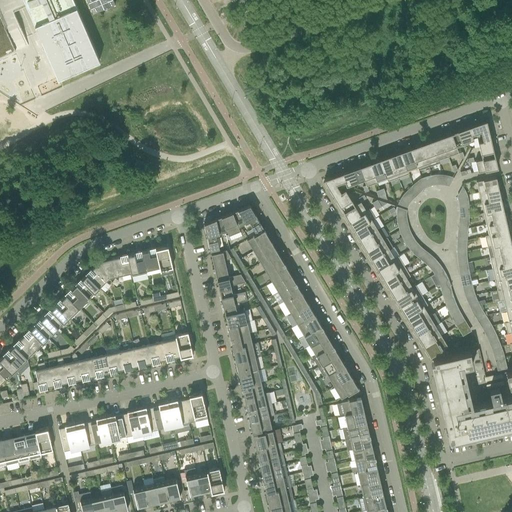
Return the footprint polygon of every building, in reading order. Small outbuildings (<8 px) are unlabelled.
[(0,0),(0,57),(20,49),(28,45),(13,11),(18,9),(26,5),(41,41),(57,78),(99,60),(73,0),(0,0)] [(86,0),(92,13),(115,4),(113,0),(86,0)] [(486,120),(468,126),(473,139),(476,137),(477,141),(490,138),(486,120)] [(451,133),(455,145),(458,144),(473,139),(468,126),(466,127),(461,129),(454,131),(451,133)] [(441,136),(440,136),(447,155),(457,152),(455,145),(451,133),(450,131),(445,132),(446,134),(444,135),(442,136),(441,136)] [(436,138),(430,140),(437,159),(447,155),(440,136),(440,134),(435,136),(436,138)] [(420,144),(426,159),(427,163),(428,167),(438,163),(437,159),(430,140),(429,138),(425,140),(426,142),(424,143),(422,143),(420,144)] [(490,138),(477,141),(481,156),(482,159),(494,156),(493,150),(492,145),(491,141),(490,138)] [(410,147),(410,148),(417,166),(418,170),(428,167),(427,163),(426,159),(420,144),(419,142),(415,143),(416,146),(414,146),(412,147),(410,147)] [(400,151),(407,170),(408,169),(417,166),(410,148),(409,145),(405,147),(405,149),(404,150),(402,151),(400,151)] [(390,155),(398,178),(408,174),(407,170),(400,151),(399,149),(394,151),(395,153),(393,154),(391,154),(390,155)] [(380,159),(386,178),(388,181),(398,178),(390,155),(389,153),(384,154),(385,157),(383,157),(381,158),(380,159)] [(370,162),(369,162),(376,181),(383,179),(386,178),(380,159),(379,156),(374,158),(375,160),(373,161),(371,162),(370,162)] [(482,159),(475,161),(477,172),(497,167),(496,163),(495,161),(498,160),(497,156),(494,156),(482,159)] [(365,164),(359,166),(366,185),(376,181),(369,162),(369,160),(364,162),(365,164)] [(359,166),(342,173),(346,185),(360,180),(363,178),(364,178),(359,166)] [(342,173),(323,179),(324,181),(328,187),(333,195),(344,188),(343,186),(346,185),(342,173)] [(440,187),(446,185),(443,175),(437,178),(440,187)] [(429,188),(435,186),(431,176),(426,178),(429,188)] [(495,176),(476,180),(478,192),(498,187),(500,187),(499,183),(497,184),(496,181),(495,176)] [(419,192),(425,189),(422,180),(416,182),(419,192)] [(410,199),(416,197),(413,187),(407,190),(410,199)] [(498,187),(478,192),(481,203),(500,198),(503,197),(502,194),(499,194),(499,191),(498,189),(498,188),(498,187)] [(344,188),(333,195),(335,198),(337,202),(343,211),(354,204),(344,188)] [(468,201),(467,195),(457,197),(458,204),(468,201)] [(500,198),(481,203),(483,213),(503,209),(505,208),(504,205),(502,205),(501,202),(501,200),(500,198)] [(354,204),(343,211),(346,217),(344,218),(346,221),(346,222),(348,221),(366,210),(361,203),(360,201),(358,202),(354,205),(354,204)] [(249,205),(236,210),(237,212),(244,223),(248,220),(256,233),(264,229),(249,205)] [(470,212),(468,206),(458,208),(460,214),(470,212)] [(366,210),(348,221),(352,226),(350,227),(352,231),(354,230),(371,220),(375,218),(374,217),(369,208),(366,210)] [(503,209),(483,213),(486,224),(505,220),(508,219),(507,215),(504,216),(504,213),(503,210),(503,209)] [(221,216),(217,218),(217,220),(220,232),(227,231),(228,234),(239,230),(238,226),(244,223),(237,212),(236,210),(232,212),(221,216)] [(407,220),(404,214),(395,220),(399,225),(407,220)] [(217,218),(203,223),(210,251),(219,249),(215,233),(220,232),(217,220),(217,218)] [(469,224),(467,218),(458,220),(459,226),(469,224)] [(371,220),(354,230),(358,237),(356,238),(358,241),(360,240),(377,229),(371,220)] [(505,220),(486,224),(487,232),(488,235),(508,231),(510,230),(509,227),(507,227),(506,224),(506,221),(505,220)] [(410,232),(406,226),(398,231),(401,237),(410,232)] [(246,239),(253,250),(270,240),(264,229),(256,233),(246,239)] [(377,229),(360,240),(361,242),(362,244),(364,247),(362,248),(363,250),(364,251),(366,250),(383,239),(382,238),(377,229)] [(468,236),(466,229),(457,232),(458,238),(468,236)] [(488,235),(485,236),(487,247),(510,241),(511,240),(511,237),(509,238),(509,235),(508,233),(508,231),(488,235)] [(414,242),(411,236),(402,242),(406,247),(414,242)] [(383,239),(366,250),(367,252),(368,254),(370,256),(368,258),(369,259),(370,260),(372,259),(389,249),(392,247),(386,237),(383,239)] [(253,250),(260,262),(277,252),(270,240),(253,250)] [(467,247),(466,241),(456,243),(457,249),(467,247)] [(510,241),(487,247),(489,257),(511,251),(511,248),(511,245),(511,243),(510,242),(510,241)] [(421,250),(418,245),(410,250),(413,255),(421,250)] [(163,247),(155,248),(160,270),(161,275),(173,272),(172,267),(168,248),(167,246),(163,247)] [(155,248),(141,252),(146,273),(145,269),(159,266),(160,270),(155,248)] [(389,249),(372,259),(372,260),(373,261),(374,263),(375,265),(373,266),(375,269),(375,270),(377,269),(395,258),(394,258),(389,249)] [(210,254),(216,279),(228,277),(224,260),(231,258),(226,250),(210,254)] [(511,251),(489,257),(492,268),(511,263),(511,251)] [(141,252),(127,255),(132,276),(146,273),(141,252)] [(260,262),(266,272),(283,261),(277,252),(260,262)] [(431,258),(427,252),(419,257),(422,263),(431,258)] [(467,258),(466,252),(456,254),(457,260),(467,258)] [(127,255),(113,258),(117,276),(131,272),(131,276),(132,276),(127,255)] [(395,258),(377,269),(378,269),(378,270),(379,272),(380,274),(378,275),(380,278),(381,279),(383,278),(403,266),(403,265),(398,256),(395,258)] [(113,258),(100,261),(109,277),(117,276),(113,258)] [(439,266),(436,260),(427,266),(430,271),(439,266)] [(100,261),(86,274),(99,287),(109,277),(100,261)] [(266,272),(272,281),(289,271),(283,261),(266,272)] [(241,262),(238,264),(243,272),(246,270),(241,262)] [(468,269),(467,263),(457,265),(458,271),(468,269)] [(511,263),(492,268),(494,279),(511,275),(511,263)] [(403,266),(383,278),(384,280),(385,282),(387,285),(385,286),(386,288),(387,289),(389,288),(406,277),(409,275),(409,274),(403,266)] [(445,275),(442,270),(436,274),(439,279),(445,275)] [(272,281),(277,291),(295,281),(289,271),(272,281)] [(86,274),(76,285),(88,297),(99,287),(86,274)] [(216,279),(221,297),(232,294),(230,286),(245,282),(240,274),(228,277),(216,279)] [(470,280),(469,274),(459,276),(460,283),(470,280)] [(432,278),(437,286),(446,280),(444,277),(439,280),(436,275),(432,278)] [(511,275),(494,279),(497,290),(511,286),(511,275)] [(406,277),(389,288),(390,289),(391,292),(393,294),(391,296),(392,297),(393,299),(395,297),(412,287),(411,286),(407,279),(406,278),(406,277)] [(450,286),(447,280),(438,285),(441,291),(450,286)] [(278,292),(272,295),(278,304),(283,301),(300,291),(295,281),(277,291),(278,292)] [(76,285),(66,295),(78,307),(88,297),(76,285)] [(412,287),(395,297),(395,298),(396,299),(397,301),(399,304),(397,305),(398,307),(398,308),(400,307),(421,295),(420,294),(415,285),(412,287)] [(473,291),(471,285),(461,287),(463,293),(473,291)] [(511,286),(497,290),(499,300),(503,300),(511,297),(511,286)] [(232,294),(221,297),(225,314),(236,312),(240,311),(238,302),(247,300),(245,291),(232,294)] [(283,301),(290,312),(307,302),(300,291),(283,301)] [(453,296),(450,291),(441,296),(444,301),(453,296)] [(158,292),(151,294),(152,297),(151,298),(153,302),(160,301),(159,297),(159,296),(158,292)] [(66,295),(55,305),(68,318),(78,307),(66,295)] [(421,295),(400,307),(401,308),(403,311),(404,312),(402,314),(404,317),(404,318),(406,316),(423,306),(427,304),(421,295)] [(476,301),(475,295),(465,298),(466,304),(476,301)] [(511,297),(503,300),(506,311),(511,309),(511,297)] [(457,307),(453,301),(445,307),(448,312),(457,307)] [(290,312),(297,324),(314,313),(307,302),(290,312)] [(55,305),(45,315),(57,328),(68,318),(55,305)] [(423,306),(406,316),(409,322),(407,323),(409,326),(409,327),(412,326),(429,315),(428,315),(423,306)] [(481,312),(480,306),(470,308),(471,314),(481,312)] [(108,308),(102,314),(105,317),(111,312),(112,312),(108,308)] [(236,312),(225,314),(227,326),(247,321),(252,320),(249,309),(244,310),(240,311),(236,312)] [(268,314),(273,323),(276,321),(271,312),(268,314)] [(462,317),(458,312),(450,317),(453,322),(462,317)] [(314,313),(297,324),(303,335),(321,325),(314,313)] [(429,315),(412,326),(416,332),(414,334),(415,336),(416,337),(418,336),(439,322),(434,313),(429,315)] [(105,317),(102,314),(97,319),(100,323),(105,317)] [(45,315),(35,325),(47,338),(57,328),(45,315)] [(486,322),(485,316),(475,318),(477,324),(486,322)] [(227,326),(230,337),(249,332),(247,321),(227,326)] [(439,322),(418,336),(422,342),(420,343),(421,346),(423,345),(441,335),(446,332),(440,322),(439,322)] [(467,327),(464,322),(456,327),(459,332),(467,327)] [(278,324),(275,326),(280,334),(283,332),(278,324)] [(35,325),(24,335),(37,348),(47,338),(35,325)] [(98,330),(101,334),(107,328),(103,325),(98,330)] [(303,335),(298,338),(304,348),(309,345),(326,335),(321,325),(303,335)] [(89,326),(82,333),(86,336),(93,330),(89,326)] [(493,332),(492,326),(482,328),(484,334),(493,332)] [(187,332),(175,335),(180,356),(192,354),(187,332)] [(230,337),(232,348),(252,343),(249,332),(230,337)] [(86,336),(82,333),(76,339),(79,343),(86,336)] [(24,335),(14,345),(27,358),(37,348),(24,335)] [(175,338),(162,341),(166,359),(179,356),(180,357),(180,356),(175,335),(175,338)] [(281,337),(286,346),(290,344),(285,335),(281,337)] [(309,345),(315,355),(332,344),(326,335),(309,345)] [(441,335),(423,345),(427,352),(425,353),(427,356),(427,357),(430,355),(447,345),(441,335)] [(91,336),(85,342),(89,345),(89,346),(95,340),(91,336)] [(498,342),(496,336),(487,338),(488,344),(498,342)] [(162,341),(148,344),(152,362),(166,359),(162,341)] [(89,345),(85,342),(80,347),(84,351),(89,346),(89,345)] [(232,348),(235,361),(255,356),(252,343),(232,348)] [(148,344),(134,348),(138,365),(152,362),(148,344)] [(315,355),(312,357),(317,366),(321,364),(338,354),(332,344),(315,355)] [(14,345),(4,355),(16,368),(27,358),(14,345)] [(502,352),(500,346),(491,349),(492,355),(502,352)] [(134,348),(120,351),(124,368),(138,365),(134,348)] [(467,407),(457,364),(462,363),(462,367),(472,364),(469,350),(432,359),(433,361),(431,362),(449,441),(460,438),(461,439),(511,427),(511,370),(505,372),(508,385),(511,384),(511,401),(504,403),(502,398),(501,399),(498,387),(488,389),(491,401),(490,401),(491,406),(455,415),(454,410),(467,407)] [(120,351),(106,354),(110,372),(124,368),(120,351)] [(73,362),(63,364),(68,381),(82,378),(77,361),(76,355),(74,353),(71,356),(73,362)] [(106,354),(92,357),(96,375),(110,372),(106,354)] [(321,364),(317,366),(323,376),(327,374),(344,364),(338,354),(321,364)] [(4,355),(0,358),(0,371),(6,378),(16,368),(4,355)] [(235,361),(238,374),(258,369),(255,356),(235,361)] [(92,357),(77,361),(82,378),(96,375),(92,357)] [(505,364),(504,357),(494,360),(495,366),(505,364)] [(58,365),(49,367),(53,385),(68,381),(63,364),(62,358),(57,359),(58,365)] [(53,385),(49,367),(45,368),(44,362),(37,364),(38,370),(35,370),(38,382),(33,383),(34,389),(39,388),(47,386),(53,385)] [(327,374),(333,386),(351,375),(344,364),(327,374)] [(238,374),(241,386),(261,382),(258,369),(238,374)] [(351,375),(333,386),(340,398),(347,394),(348,396),(358,394),(357,393),(355,389),(358,387),(351,375)] [(241,386),(244,398),(263,393),(261,382),(241,386)] [(310,385),(314,392),(318,390),(313,383),(310,385)] [(189,398),(183,400),(188,423),(207,418),(201,392),(189,395),(189,398)] [(263,393),(244,398),(246,409),(266,404),(271,403),(268,392),(263,393)] [(341,402),(336,403),(338,415),(343,414),(363,409),(360,396),(340,401),(341,402)] [(173,426),(172,424),(167,400),(167,402),(158,404),(158,406),(152,407),(157,430),(173,426)] [(167,400),(172,424),(173,426),(188,423),(183,400),(174,402),(173,400),(167,401),(167,400)] [(266,404),(246,409),(249,420),(268,415),(272,415),(273,414),(271,403),(266,404)] [(130,412),(121,414),(126,437),(142,433),(136,407),(135,407),(136,409),(130,410),(130,412)] [(136,407),(142,433),(157,430),(152,407),(143,409),(142,407),(136,409),(136,407)] [(343,414),(346,426),(366,422),(363,409),(343,414)] [(105,414),(105,415),(111,441),(126,437),(121,414),(111,416),(111,414),(105,416),(105,414)] [(99,419),(90,421),(95,444),(111,441),(105,415),(104,415),(105,416),(99,417),(99,419)] [(268,415),(249,420),(252,432),(271,427),(268,415)] [(74,422),(73,422),(79,448),(95,444),(90,421),(80,424),(80,422),(74,423),(74,422)] [(65,427),(58,429),(63,451),(65,459),(81,455),(79,448),(74,424),(73,422),(73,423),(68,424),(67,425),(68,426),(65,427)] [(346,426),(341,428),(344,439),(349,438),(369,433),(366,422),(346,426)] [(42,429),(35,430),(36,434),(39,450),(40,452),(52,449),(47,430),(47,428),(46,428),(43,429),(42,429)] [(252,434),(255,448),(275,443),(272,430),(252,434)] [(349,438),(344,439),(347,450),(352,449),(371,444),(369,433),(349,438)] [(19,438),(12,440),(16,457),(18,462),(29,459),(28,454),(23,434),(23,435),(18,436),(19,438)] [(24,434),(23,434),(28,454),(29,459),(41,456),(40,452),(39,450),(36,434),(35,435),(34,435),(29,436),(29,434),(24,435),(24,434)] [(0,439),(0,440),(5,460),(6,465),(18,462),(16,457),(12,440),(6,441),(5,439),(0,440),(0,439)] [(275,443),(255,448),(258,459),(274,455),(277,454),(282,453),(279,442),(275,443)] [(352,449),(354,460),(374,455),(371,444),(352,449)] [(166,453),(158,454),(159,459),(160,459),(161,463),(167,461),(167,458),(166,453)] [(258,459),(260,470),(284,464),(282,453),(277,454),(258,459)] [(356,467),(351,468),(352,472),(357,471),(376,466),(374,455),(354,460),(356,467)] [(260,470),(263,481),(283,477),(287,476),(284,464),(260,470)] [(357,471),(360,484),(379,479),(376,466),(357,471)] [(218,467),(206,470),(211,492),(219,490),(223,489),(223,487),(218,467)] [(195,468),(185,471),(186,476),(185,476),(186,479),(189,495),(196,494),(197,493),(200,493),(200,492),(200,491),(196,473),(195,468)] [(206,471),(196,473),(200,491),(200,492),(200,493),(201,493),(204,492),(210,490),(211,492),(206,470),(206,471)] [(263,481),(266,492),(285,487),(289,486),(287,476),(283,477),(263,481)] [(152,477),(142,480),(143,485),(144,487),(147,503),(148,504),(148,505),(151,504),(152,504),(158,502),(153,479),(152,477)] [(163,477),(153,479),(158,502),(165,501),(169,500),(169,499),(168,498),(164,481),(163,477)] [(165,480),(164,481),(168,498),(169,499),(169,500),(172,499),(173,499),(180,497),(175,478),(166,480),(165,480)] [(360,484),(363,497),(382,492),(379,479),(360,484)] [(121,484),(110,487),(111,489),(116,510),(116,511),(120,511),(127,510),(123,490),(121,484)] [(143,485),(132,488),(137,507),(144,506),(148,505),(148,504),(147,503),(144,487),(143,485)] [(285,487),(266,492),(268,505),(288,500),(292,499),(289,486),(285,487)] [(111,489),(100,491),(101,495),(105,511),(116,511),(116,510),(111,489)] [(78,494),(73,495),(76,508),(81,506),(82,511),(94,511),(91,498),(89,492),(78,494)] [(358,498),(361,511),(385,505),(382,492),(363,497),(358,498)] [(98,496),(91,498),(94,511),(105,511),(101,495),(98,496)] [(268,505),(270,511),(290,511),(288,500),(268,505)] [(69,511),(67,502),(55,505),(55,506),(56,511),(69,511)]
